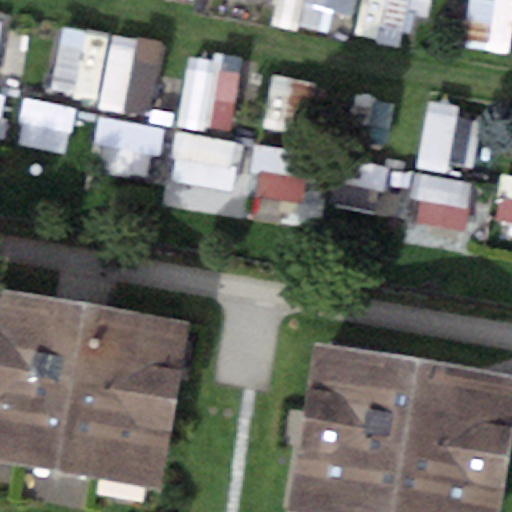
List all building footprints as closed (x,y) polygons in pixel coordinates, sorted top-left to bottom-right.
[(354,50),(358,0),(279,0),(276,42),(354,50)] [(411,53),(411,0),(362,0),(362,53),(411,53)] [(511,71),(511,66),(511,7),(472,1),(462,62),(511,71)] [(20,105),(20,42),(2,41),(1,105),(20,105)] [(66,41),(50,109),(96,119),(111,51),(66,41)] [(103,185),(157,187),(160,56),(107,54),(103,185)] [(193,74),(181,141),(229,149),(242,82),(193,74)] [(265,147),(302,152),(309,96),(272,91),(265,147)] [(27,119),(25,164),(69,166),(71,121),(27,119)] [(424,126),(420,183),(479,187),(483,130),(424,126)] [(172,200),(235,208),(242,156),(179,148),(172,200)] [(253,202),(299,218),(311,183),(265,168),(253,202)] [(360,182),(342,204),(373,229),(391,206),(360,182)] [(421,249),(473,245),(468,192),(416,197),(421,249)] [(511,194),(502,194),(499,242),(511,243),(511,194)] [(185,322),(0,291),(0,459),(158,486),(185,322)] [(503,511),(511,464),(511,381),(315,346),(285,507),(313,511),(503,511)]
